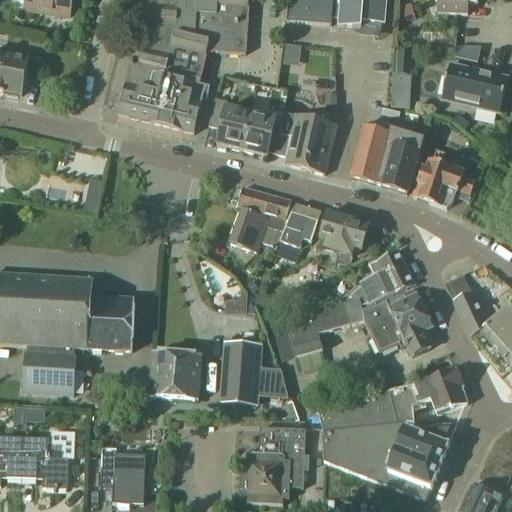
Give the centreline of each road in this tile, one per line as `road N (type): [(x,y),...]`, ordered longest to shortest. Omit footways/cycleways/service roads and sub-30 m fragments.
road 1 (residential): [(390,211),(84,135)]
road 2 (residential): [(390,211),(494,409)]
road 3 (residential): [(84,135),(109,0)]
road 4 (residential): [(511,270),(461,236),(390,211)]
